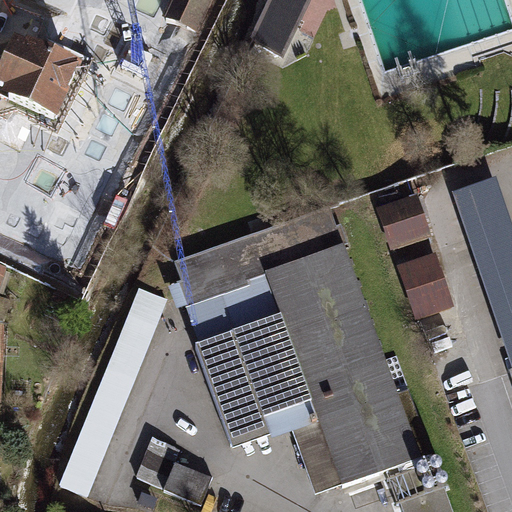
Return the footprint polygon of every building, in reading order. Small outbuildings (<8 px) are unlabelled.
[(100,52),(120,0),(18,0),(12,18),(100,52)] [(212,0),(171,0),(163,20),(197,35),(212,0)] [(313,0),(273,0),(252,46),(284,61),(313,0)] [(83,72),(17,44),(7,68),(0,84),(0,91),(6,94),(1,105),(58,129),(83,72)] [(78,125),(90,105),(78,98),(67,119),(78,125)] [(127,168),(142,137),(124,128),(109,159),(127,168)] [(511,226),(497,183),(454,198),(511,368),(511,226)] [(30,189),(4,247),(43,265),(70,207),(30,189)] [(418,199),(378,212),(391,251),(427,238),(431,237),(418,199)] [(331,207),(175,263),(182,281),(177,283),(177,285),(185,307),(186,309),(250,286),(249,282),(267,276),(281,314),(198,344),(196,345),(234,449),(270,436),(265,422),(315,404),(344,485),(385,471),(398,505),(401,504),(403,511),(453,511),(445,488),(426,495),(414,461),(422,459),(344,245),(338,226),(331,207)] [(341,225),(338,226),(344,245),(348,244),(341,225)] [(391,251),(398,270),(434,258),(427,238),(391,251)] [(434,258),(398,270),(417,324),(456,310),(437,257),(434,258)] [(250,286),(186,309),(198,344),(281,314),(267,276),(249,282),(250,286)] [(177,310),(185,307),(177,285),(169,288),(177,310)] [(168,301),(139,290),(59,487),(88,498),(168,301)] [(57,293),(52,302),(73,313),(78,303),(57,293)] [(265,422),(270,436),(272,439),(292,432),(315,495),(344,485),(315,404),(265,422)] [(153,438),(136,478),(164,490),(180,450),(153,438)] [(434,469),(436,469),(438,469),(440,468),(442,466),(443,464),(443,462),(442,461),(441,459),(440,458),(438,457),(436,457),(434,457),(433,458),(431,460),(431,462),(431,464),(431,466),(433,468),(434,469)] [(421,474),(423,474),(425,474),(427,473),(429,472),(429,470),(430,468),(429,466),(428,464),(427,463),(425,462),(423,462),(421,463),(419,463),(418,465),(417,467),(417,469),(418,471),(419,473),(421,474)] [(176,464),(164,491),(201,507),(213,478),(176,464)] [(440,484),(442,485),(444,485),(446,484),(447,482),(448,480),(448,478),(448,476),(447,475),(445,474),(443,473),(442,473),(440,473),(438,474),(437,476),(436,477),(436,480),(437,482),(438,483),(440,484)] [(426,489),(428,490),(430,490),(432,489),(434,487),(435,485),(435,483),(434,481),(433,480),(432,479),(430,478),(428,478),(426,478),(425,479),(423,481),(423,482),(423,485),(423,487),(425,488),(426,489)] [(142,494),(137,505),(153,511),(157,500),(142,494)]
